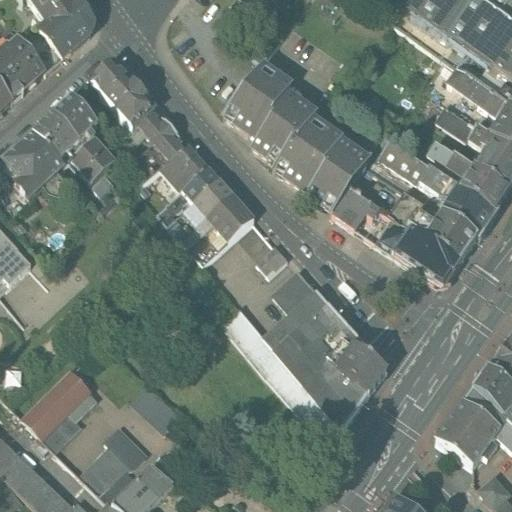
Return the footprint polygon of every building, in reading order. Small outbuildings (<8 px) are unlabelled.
[(24,0),(46,30),(75,5),(71,0),(24,0)] [(511,82),(511,30),(470,0),(404,0),(399,7),(389,0),(371,0),(369,3),(398,25),(409,14),(509,87),(511,82)] [(511,2),(508,0),(470,0),(511,30),(511,2)] [(248,10),(236,1),(229,10),(241,19),(248,10)] [(46,30),(39,36),(61,63),(88,39),(91,28),(75,5),(46,30)] [(511,89),(509,87),(409,14),(398,25),(393,30),(455,77),(495,106),(502,95),(511,102),(511,89)] [(53,69),(32,42),(23,51),(43,76),(44,77),(53,69)] [(23,51),(18,44),(0,59),(0,98),(9,109),(21,99),(20,98),(43,76),(23,51)] [(108,72),(90,89),(130,134),(136,129),(144,138),(161,124),(116,73),(108,72)] [(339,146),(311,126),(314,121),(284,100),(289,93),(260,72),(222,122),(249,141),(250,139),(257,144),(251,153),(275,170),(272,175),(299,194),(300,192),(307,197),(305,200),(331,219),(348,194),(367,168),(338,148),(339,146)] [(511,119),(495,106),(455,77),(446,89),(499,128),(495,133),(488,143),(511,159),(511,119)] [(511,102),(502,95),(495,106),(511,119),(511,102)] [(0,98),(0,117),(9,109),(0,98)] [(114,168),(93,145),(89,148),(86,145),(96,136),(70,107),(52,123),(102,179),(109,172),(114,168)] [(474,134),(442,113),(434,125),(485,161),(474,176),(506,198),(511,188),(511,159),(488,143),(474,134)] [(102,179),(52,123),(30,142),(57,171),(70,159),(73,163),(69,166),(100,200),(112,189),(105,182),(102,179)] [(161,124),(144,138),(153,148),(128,170),(144,187),(159,175),(186,152),(161,124)] [(495,133),(481,124),(474,134),(488,143),(495,133)] [(30,142),(0,169),(18,190),(15,193),(27,207),(40,195),(44,200),(57,188),(53,184),(61,176),(57,171),(30,142)] [(458,196),(389,149),(381,160),(382,165),(439,204),(436,208),(444,213),(441,217),(440,220),(475,243),(492,219),(458,196)] [(186,152),(159,175),(180,197),(182,196),(182,197),(206,175),(186,152)] [(474,176),(440,153),(432,166),(459,185),(461,182),(465,185),(458,196),(492,219),(506,198),(474,176)] [(109,172),(102,179),(105,182),(112,176),(109,172)] [(206,175),(182,197),(193,209),(217,187),(206,175)] [(217,187),(193,209),(206,224),(231,202),(217,187)] [(365,206),(348,194),(331,219),(349,231),(365,206)] [(409,201),(402,196),(386,220),(423,245),(440,220),(435,217),(410,200),(409,201)] [(199,231),(189,240),(193,245),(195,243),(197,245),(214,233),(217,236),(241,214),(231,202),(206,224),(199,231)] [(173,219),(166,211),(157,219),(167,232),(179,221),(175,216),(173,219)] [(241,214),(217,236),(221,240),(194,265),(198,269),(201,272),(202,271),(236,241),(252,226),(241,214)] [(386,220),(381,216),(365,242),(436,290),(445,288),(458,269),(386,220)] [(475,243),(440,220),(423,245),(458,269),(474,244),(475,243)] [(289,268),(252,226),(236,241),(259,268),(256,270),(269,285),(289,268)] [(188,227),(173,239),(180,248),(189,240),(199,231),(197,228),(192,231),(188,227)] [(0,236),(0,284),(2,283),(7,289),(28,270),(16,256),(17,255),(0,236)] [(239,314),(202,271),(201,272),(198,269),(183,282),(222,329),(239,314)] [(297,277),(272,299),(282,310),(307,289),(297,277)] [(307,289),(282,310),(290,319),(263,343),(239,314),(222,329),(222,330),(327,454),(386,375),(322,306),(307,289)] [(511,341),(510,340),(486,374),(511,394),(511,341)] [(511,410),(511,409),(511,407),(511,394),(486,374),(471,395),(505,424),(509,428),(511,430),(511,410)] [(69,377),(21,423),(40,443),(68,416),(76,424),(96,405),(83,391),(85,389),(77,381),(75,383),(69,377)] [(179,420),(145,388),(130,404),(164,436),(179,420)] [(471,395),(435,446),(471,472),(480,459),(485,462),(495,449),(490,445),(494,440),(505,424),(471,395)] [(68,416),(40,443),(53,455),(80,429),(76,424),(68,416)] [(511,430),(509,428),(505,424),(494,440),(511,457),(511,430)] [(118,433),(94,455),(99,461),(83,478),(103,498),(126,477),(131,473),(145,460),(118,433)] [(42,511),(57,500),(0,445),(0,483),(30,511),(42,511)] [(151,511),(172,492),(151,475),(137,488),(112,511),(151,511)] [(103,498),(98,502),(107,510),(108,511),(112,511),(137,488),(126,477),(103,498)] [(494,511),(508,500),(493,483),(478,496),(492,511),(494,511)] [(77,509),(65,498),(57,500),(42,511),(108,511),(107,510),(104,511),(87,511),(81,506),(77,509)] [(407,511),(394,502),(386,511),(407,511)]
